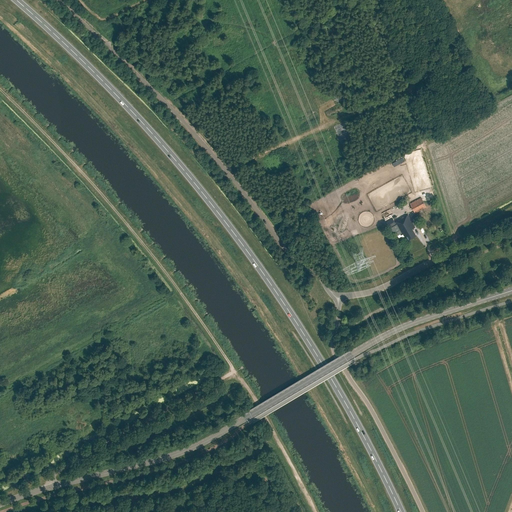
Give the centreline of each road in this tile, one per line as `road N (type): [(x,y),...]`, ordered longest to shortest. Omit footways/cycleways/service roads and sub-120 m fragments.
road 1 (trunk): [(400,511),(330,377),(246,249),(134,114),(15,0)]
road 2 (secondary): [(0,505),(207,441),(381,335),(511,290)]
road 3 (unclassified): [(337,295),(313,264),(280,246),(217,158),(56,0)]
road 4 (track): [(0,88),(149,252),(233,374)]
road 5 (unclassified): [(423,511),(373,412),(332,354),(337,295)]
road 6 (residential): [(337,295),(378,288),(511,227)]
